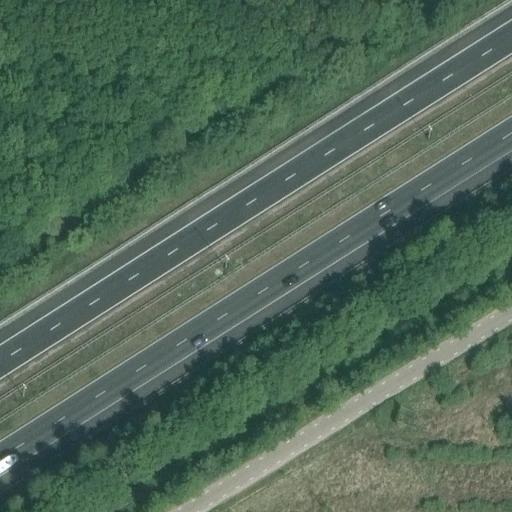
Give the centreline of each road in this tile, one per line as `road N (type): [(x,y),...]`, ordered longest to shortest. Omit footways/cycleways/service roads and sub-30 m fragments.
road 1 (motorway): [(0,461),(511,136)]
road 2 (motorway): [(511,37),(0,361)]
road 3 (unclassified): [(186,511),(511,313)]
